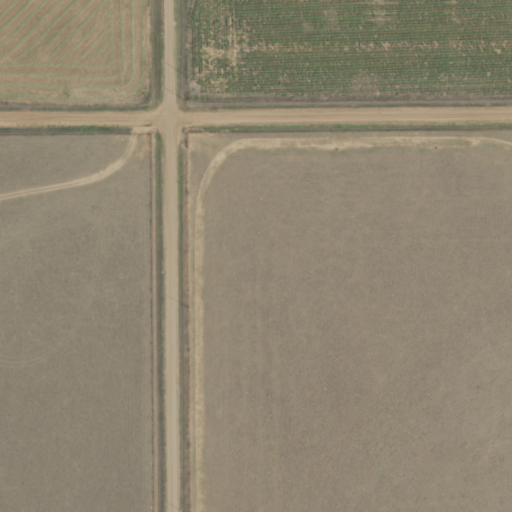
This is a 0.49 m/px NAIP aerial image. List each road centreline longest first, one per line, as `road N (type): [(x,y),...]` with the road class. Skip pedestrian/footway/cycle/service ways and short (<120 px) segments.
road 1 (residential): [(0,117),(511,112)]
road 2 (residential): [(173,511),(171,0)]
